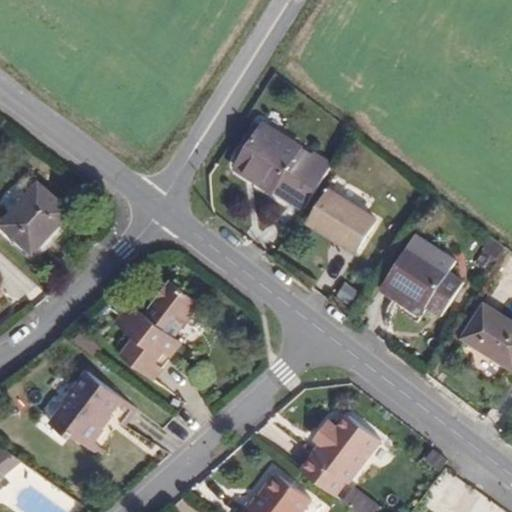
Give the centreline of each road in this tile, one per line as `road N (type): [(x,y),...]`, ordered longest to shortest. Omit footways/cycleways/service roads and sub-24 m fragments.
road 1 (residential): [(132,511),(327,335)]
road 2 (unclassified): [(161,208),(289,0)]
road 3 (tertiary): [(327,335),(511,476)]
road 4 (residential): [(0,361),(73,308),(161,208)]
road 5 (tertiary): [(161,208),(327,335)]
road 6 (tertiary): [(0,89),(161,208)]
